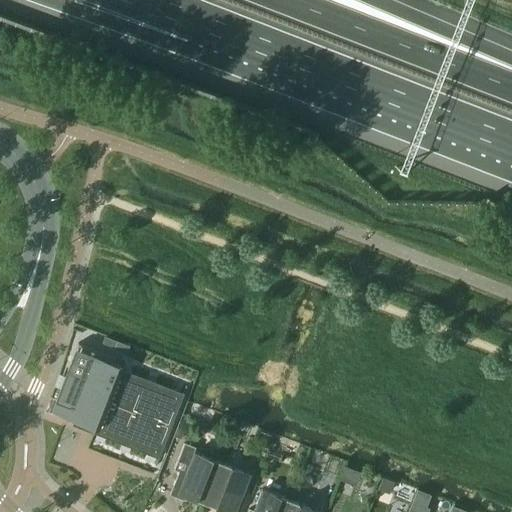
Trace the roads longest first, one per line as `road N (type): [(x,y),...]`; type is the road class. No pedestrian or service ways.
road 1 (motorway): [(194,22),(511,144)]
road 2 (motorway): [(511,88),(286,0)]
road 3 (motorway): [(511,75),(369,0)]
road 4 (unclassified): [(0,389),(30,317),(41,250)]
road 5 (unclassified): [(41,250),(40,199),(30,171),(0,141)]
